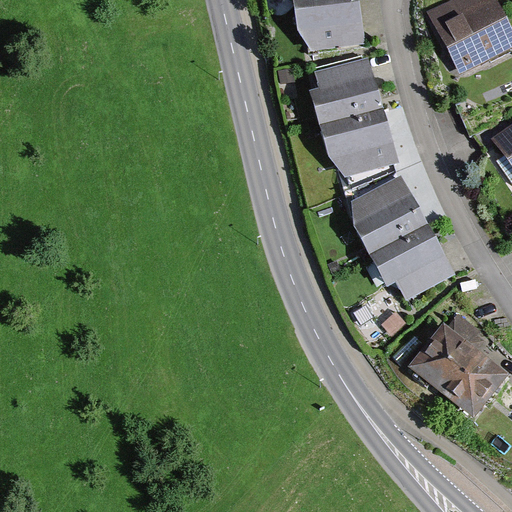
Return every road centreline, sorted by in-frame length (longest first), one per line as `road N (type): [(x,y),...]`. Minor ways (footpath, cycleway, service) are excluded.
road 1 (secondary): [(220,0),(291,275),(331,363),(378,430),(453,511)]
road 2 (residential): [(511,298),(470,226),(422,111),(403,0)]
